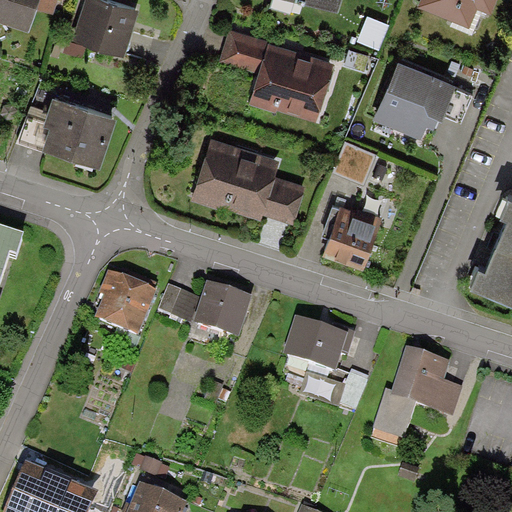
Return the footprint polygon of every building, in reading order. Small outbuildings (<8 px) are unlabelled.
[(0,0),(0,17),(29,27),(35,10),(54,16),(58,0),(0,0)] [(138,7),(115,0),(83,0),(72,34),(123,52),(138,7)] [(417,0),(417,2),(469,24),(476,6),(493,12),(497,0),(417,0)] [(315,118),(335,59),(227,24),(216,59),(257,72),(247,101),(277,111),(278,107),(315,118)] [(369,126),(423,149),(428,139),(438,114),(457,122),(469,93),(452,86),(454,82),(397,58),(369,126)] [(113,115),(51,93),(45,113),(31,108),(19,142),(44,151),(46,146),(96,163),(113,115)] [(277,160),(207,137),(187,199),(252,220),(256,209),(288,219),(299,183),(272,175),(277,160)] [(359,144),(345,138),(332,167),(347,174),(359,144)] [(394,168),(365,158),(355,187),(384,197),(394,168)] [(511,196),(475,282),(511,297),(511,196)] [(378,217),(337,203),(320,252),(362,266),(378,217)] [(0,282),(8,257),(16,259),(22,240),(0,233),(0,282)] [(202,282),(177,272),(166,299),(192,309),(202,282)] [(136,334),(152,293),(109,277),(94,318),(136,334)] [(235,337),(250,299),(206,282),(192,321),(235,337)] [(350,337),(295,318),(283,352),(338,371),(350,337)] [(439,382),(444,364),(406,352),(392,395),(385,393),(374,428),(403,437),(414,402),(452,414),(460,388),(439,382)] [(10,511),(87,511),(94,497),(26,471),(10,511)] [(180,511),(184,505),(137,487),(126,511),(180,511)]
